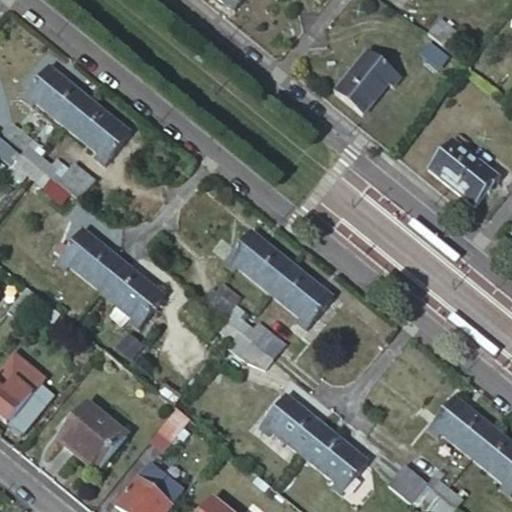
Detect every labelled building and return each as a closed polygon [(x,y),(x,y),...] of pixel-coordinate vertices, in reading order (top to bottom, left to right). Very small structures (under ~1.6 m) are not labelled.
[(221,0),(236,12),(246,0),(221,0)] [(436,27),(441,32),(448,24),(442,20),(436,27)] [(429,36),(443,47),(450,39),(441,32),(436,27),(429,36)] [(368,51),(334,93),(363,117),(389,85),(392,88),(400,78),(368,51)] [(70,131),(92,104),(50,70),(24,101),(35,110),(38,105),(70,131)] [(134,138),(92,104),(70,131),(101,156),(97,160),(108,169),(134,138)] [(37,141),(23,158),(38,171),(46,161),(37,154),(43,147),(37,141)] [(455,141),(430,171),(475,208),(489,192),(491,194),(502,181),(455,141)] [(38,171),(23,158),(10,174),(17,179),(23,171),(32,179),(38,171)] [(46,161),(38,171),(53,183),(66,167),(58,161),(53,167),(46,161)] [(77,166),(62,185),(83,202),(99,184),(77,166)] [(38,171),(32,179),(39,185),(33,192),(41,199),(44,195),(53,183),(38,171)] [(53,183),(44,195),(66,214),(76,201),(53,183)] [(217,203),(179,217),(188,241),(203,236),(204,240),(227,231),(217,203)] [(71,269),(103,295),(126,267),(83,232),(56,265),(67,274),(71,269)] [(272,296),(295,268),(252,234),(226,265),(236,274),(240,269),(272,296)] [(126,267),(103,295),(132,319),(129,325),(140,334),(167,301),(126,267)] [(335,302),(295,268),(272,296),(301,320),(297,324),(309,334),(335,302)] [(9,315),(22,325),(43,301),(29,290),(9,315)] [(219,295),(208,308),(226,322),(236,310),(219,295)] [(51,326),(60,315),(49,306),(40,317),(51,326)] [(226,322),(241,335),(250,325),(241,318),(246,312),(239,306),(236,310),(226,322)] [(210,341),(213,338),(226,322),(208,308),(192,327),(210,341)] [(226,336),(235,343),(241,335),(226,322),(213,338),(219,344),(226,336)] [(250,325),(241,335),(257,348),(270,332),(264,327),(259,333),(250,325)] [(241,335),(235,343),(244,351),(237,358),(244,363),(250,356),(257,348),(241,335)] [(257,348),(250,356),(259,363),(266,355),(257,348)] [(14,358),(0,374),(0,420),(22,439),(55,400),(42,389),(45,385),(14,358)] [(276,435),(308,461),(332,434),(290,399),(264,431),(273,439),(276,435)] [(475,461),(497,434),(455,399),(429,432),(439,441),(444,436),(475,461)] [(88,407),(59,441),(98,473),(127,438),(88,407)] [(179,411),(161,433),(176,446),(194,424),(179,411)] [(332,434),(308,461),(339,487),(336,491),(346,499),(372,467),(332,434)] [(511,445),(497,434),(475,461),(506,486),(501,491),(511,499),(511,445)] [(423,449),(412,462),(434,480),(442,471),(445,467),(423,449)] [(412,462),(407,469),(429,486),(434,480),(412,462)] [(147,467),(115,507),(122,511),(167,511),(172,506),(157,494),(161,488),(153,481),(158,475),(147,467)] [(453,468),(447,475),(440,484),(449,491),(463,476),(453,468)] [(429,486),(407,469),(391,488),(412,506),(416,502),(429,486)] [(429,486),(444,498),(449,491),(440,484),(447,475),(442,471),(434,480),(429,486)] [(465,490),(468,494),(475,486),(463,476),(449,491),(458,498),(465,490)] [(436,507),(444,498),(429,486),(416,502),(421,507),(427,499),(436,507)] [(444,498),(458,510),(470,496),(468,494),(465,490),(458,498),(449,491),(444,498)] [(436,507),(432,511),(456,511),(458,510),(444,498),(436,507)] [(230,511),(215,499),(204,511),(230,511)]
